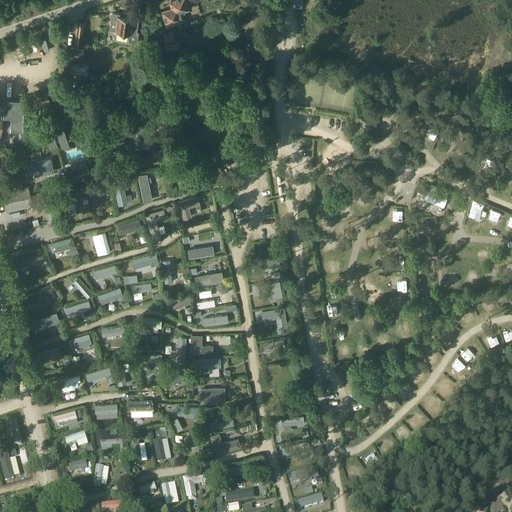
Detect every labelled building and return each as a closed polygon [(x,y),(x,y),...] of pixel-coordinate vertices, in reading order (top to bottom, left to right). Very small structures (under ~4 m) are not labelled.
[(185,0),(171,0),(169,1),(171,8),(161,11),(166,25),(183,20),(180,11),(188,8),(185,0)] [(111,12),(109,29),(116,30),(114,40),(129,42),(137,43),(139,32),(136,31),(139,16),(133,15),(132,19),(129,18),(119,17),(117,16),(117,13),(111,12)] [(71,47),(69,57),(82,59),(83,49),(80,49),(84,22),(78,21),(74,48),(71,47)] [(46,37),(45,50),(54,50),(54,38),(46,37)] [(178,49),(177,41),(163,43),(165,51),(166,58),(178,56),(177,50),(178,49)] [(177,71),(175,59),(166,61),(169,73),(177,71)] [(70,71),(87,72),(87,64),(70,63),(70,71)] [(163,66),(144,66),(144,77),(156,77),(156,78),(163,78),(163,66)] [(183,79),(171,81),(173,93),(186,90),(183,79)] [(37,95),(40,105),(49,101),(46,92),(37,95)] [(74,143),(78,141),(70,117),(54,123),(62,147),(66,146),(67,147),(75,144),(74,143)] [(131,122),(128,145),(142,147),(146,124),(131,122)] [(423,133),(432,138),(437,127),(429,122),(423,133)] [(30,164),(33,176),(53,172),(50,159),(36,162),(35,159),(30,160),(31,163),(30,164)] [(237,163),(231,165),(233,171),(240,169),(237,163)] [(191,165),(167,170),(169,180),(193,174),(191,165)] [(147,173),(137,175),(143,203),(152,201),(149,182),(148,177),(147,173)] [(122,179),(113,182),(118,206),(128,204),(127,202),(126,195),(124,186),(122,181),(122,179)] [(449,191),(431,183),(429,187),(422,184),(416,197),(423,200),(421,205),(439,213),(442,206),(443,206),(447,198),(446,197),(449,191)] [(97,184),(89,186),(93,207),(101,205),(99,193),(98,188),(98,187),(97,184)] [(33,205),(28,185),(1,192),(7,212),(33,205)] [(70,193),(64,194),(70,217),(77,215),(70,193)] [(199,193),(179,199),(184,216),(194,213),(191,205),(201,202),(199,193)] [(351,205),(345,207),(350,218),(355,216),(351,205)] [(160,234),(156,219),(166,217),(164,207),(145,212),(151,237),(160,234)] [(403,213),(395,213),(395,222),(403,222),(403,213)] [(470,220),(481,224),(483,218),(473,214),(470,220)] [(327,216),(321,223),(329,229),(334,222),(327,216)] [(139,219),(117,226),(119,235),(142,227),(139,219)] [(105,233),(99,234),(105,253),(111,251),(105,233)] [(72,237),(49,244),(52,252),(74,246),(72,237)] [(206,239),(185,239),(185,247),(192,247),(201,247),(206,247),(206,239)] [(324,253),(336,253),(336,244),(324,244),(324,253)] [(40,248),(16,254),(19,263),(42,257),(40,248)] [(156,252),(132,259),(134,267),(150,263),(155,261),(158,260),(156,252)] [(278,256),(251,259),(252,267),(279,265),(278,256)] [(170,260),(163,260),(165,282),(172,281),(170,260)] [(110,266),(94,271),(95,277),(112,272),(111,269),(110,266)] [(421,278),(431,278),(431,267),(422,267),(421,278)] [(19,276),(18,270),(12,272),(14,278),(15,278),(17,285),(22,284),(20,275),(19,276)] [(222,271),(195,276),(196,285),(223,281),(222,271)] [(78,277),(73,282),(86,298),(92,292),(78,277)] [(403,289),(403,278),(394,278),(393,289),(403,289)] [(280,281),(255,286),(256,293),(281,289),(280,281)] [(151,282),(131,286),(132,292),(152,289),(151,282)] [(209,286),(196,288),(198,298),(211,295),(209,286)] [(51,287),(27,295),(30,304),(46,299),(51,297),(54,296),(51,287)] [(120,287),(98,295),(102,304),(123,296),(120,287)] [(64,292),(58,296),(62,303),(69,299),(64,292)] [(190,296),(168,300),(169,307),(177,306),(183,305),(191,303),(190,296)] [(501,306),(510,304),(509,296),(499,298),(501,306)] [(87,299),(67,307),(69,314),(83,309),(87,307),(90,306),(87,299)] [(214,299),(196,302),(197,308),(215,305),(214,299)] [(394,301),(393,310),(402,311),(403,301),(394,301)] [(284,308),(261,312),(263,321),(277,318),(278,328),(287,327),(284,308)] [(56,312),(35,319),(37,326),(45,323),(50,322),(58,319),(56,312)] [(460,327),(468,323),(462,313),(454,318),(460,327)] [(227,314),(202,318),(203,325),(228,322),(227,314)] [(141,324),(141,326),(153,327),(158,327),(161,327),(162,320),(141,319),(141,324)] [(267,323),(260,325),(262,331),(269,328),(267,323)] [(124,325),(102,329),(103,336),(125,333),(124,325)] [(88,333),(69,340),(71,348),(91,342),(88,333)] [(190,344),(190,352),(212,353),(212,345),(201,345),(201,335),(191,335),(190,344)] [(444,336),(439,341),(449,350),(453,345),(444,336)] [(178,337),(177,361),(185,361),(186,337),(178,337)] [(284,339),(264,343),(266,351),(285,348),(284,339)] [(383,342),(377,344),(380,354),(385,353),(383,342)] [(430,346),(425,350),(434,361),(439,357),(430,346)] [(59,347),(38,352),(40,360),(61,354),(59,347)] [(161,354),(139,357),(140,365),(142,364),(149,364),(162,362),(161,354)] [(219,358),(193,359),(193,368),(198,368),(203,368),(220,367),(219,358)] [(108,360),(91,371),(95,377),(110,367),(111,366),(112,366),(108,360)] [(123,364),(115,365),(118,384),(126,383),(124,371),(123,364)] [(407,378),(412,382),(420,373),(415,368),(407,378)] [(183,370),(166,380),(169,387),(180,381),(185,378),(187,377),(183,370)] [(79,375),(58,380),(60,386),(73,382),(78,381),(80,381),(81,380),(79,375)] [(225,386),(201,387),(201,401),(226,401),(225,386)] [(153,400),(130,401),(131,411),(153,409),(154,409),(153,400)] [(440,407),(436,400),(429,405),(433,412),(440,407)] [(117,404),(95,405),(95,413),(96,413),(117,411),(117,404)] [(179,406),(178,415),(198,416),(199,407),(179,406)] [(75,409),(53,415),(55,423),(56,422),(76,417),(77,417),(75,409)] [(303,416),(282,420),(284,428),(305,424),(303,416)] [(372,417),(367,421),(372,430),(378,427),(372,417)] [(214,422),(208,423),(210,430),(234,425),(234,424),(233,418),(219,421),(214,422)] [(16,422),(8,424),(13,446),(21,445),(16,422)] [(203,431),(184,438),(189,450),(207,443),(203,431)] [(216,454),(241,446),(238,437),(223,442),(220,432),(210,435),(216,454)] [(83,434),(64,440),(66,445),(66,446),(77,443),(85,440),(83,434)] [(307,439),(281,446),(284,455),(310,448),(307,439)] [(161,442),(153,443),(157,464),(165,462),(165,461),(163,454),(161,443),(161,442)] [(138,444),(131,445),(134,466),(141,465),(139,451),(139,448),(138,444)] [(205,449),(203,450),(206,457),(212,454),(209,445),(204,447),(205,449)] [(8,455),(0,457),(0,462),(5,482),(14,479),(9,461),(8,455)] [(85,463),(68,467),(69,474),(87,470),(85,463)] [(95,467),(92,487),(100,488),(101,486),(103,469),(103,468),(95,467)] [(248,468),(228,473),(230,481),(250,475),(248,468)] [(316,468),(290,475),(293,484),(318,476),(316,468)] [(204,475),(182,479),(186,502),(196,500),(194,486),(205,484),(204,475)] [(153,485),(136,490),(138,496),(148,493),(152,491),(155,490),(153,485)] [(498,485),(484,496),(489,502),(490,501),(499,494),(503,491),(498,485)] [(167,486),(161,487),(165,507),(171,505),(167,486)] [(295,498),(303,495),(300,486),(292,489),(295,498)] [(252,490),(224,494),(226,504),(253,499),(252,490)] [(321,495),(297,503),(299,510),(323,503),(321,495)] [(121,503),(101,505),(101,511),(116,511),(122,511),(121,503)]
